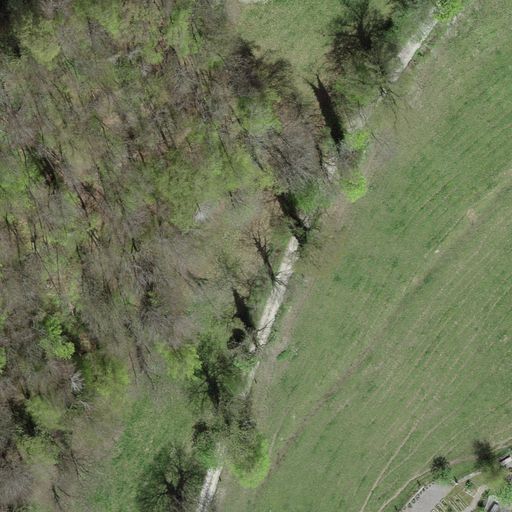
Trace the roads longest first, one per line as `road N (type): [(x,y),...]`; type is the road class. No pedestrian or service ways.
road 1 (track): [(447,0),(317,185),(259,330),(203,511)]
road 2 (track): [(246,511),(289,438),(511,183)]
